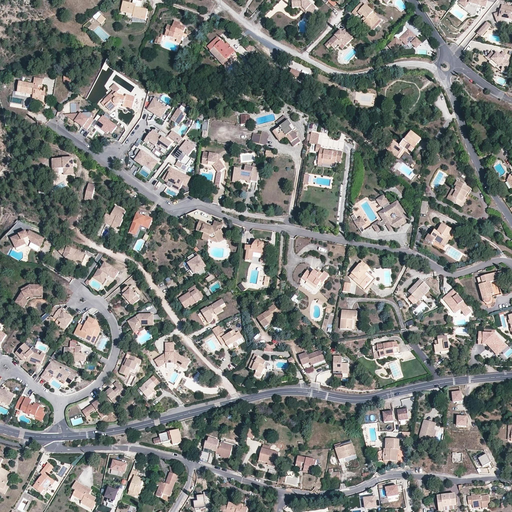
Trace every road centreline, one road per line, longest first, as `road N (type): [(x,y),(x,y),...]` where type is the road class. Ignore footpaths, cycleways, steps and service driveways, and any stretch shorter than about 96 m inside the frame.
road 1 (residential): [(52,124),(169,209),(197,203),(249,225),(406,251),(450,275),(511,263)]
road 2 (tertiary): [(511,375),(371,398),(284,391),(238,401)]
road 3 (residential): [(445,66),(405,62),(356,76),(320,66),(218,0)]
road 4 (residential): [(238,401),(140,266),(77,231)]
road 5 (residential): [(511,481),(403,475),(343,493),(281,493)]
road 6 (tertiary): [(238,401),(57,437)]
road 7 (residential): [(511,221),(476,157),(445,66)]
road 8 (residential): [(193,464),(116,447),(57,448),(57,437)]
road 9 (residential): [(59,401),(91,389),(115,349),(106,312),(81,296)]
